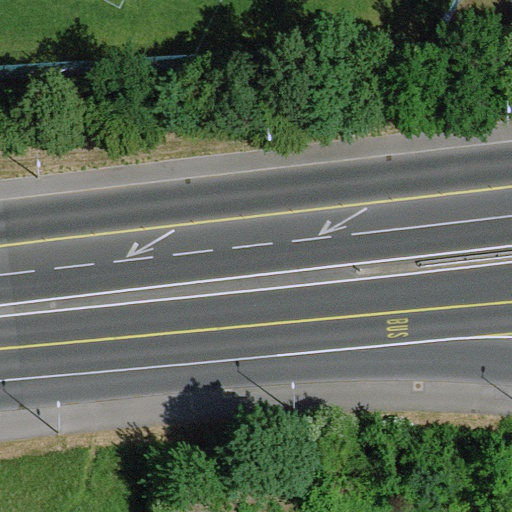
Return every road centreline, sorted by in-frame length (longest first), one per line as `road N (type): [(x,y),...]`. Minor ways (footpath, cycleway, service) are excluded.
road 1 (primary): [(511,216),(0,272)]
road 2 (primary): [(0,349),(511,296)]
road 3 (primary): [(0,397),(422,361),(511,366)]
